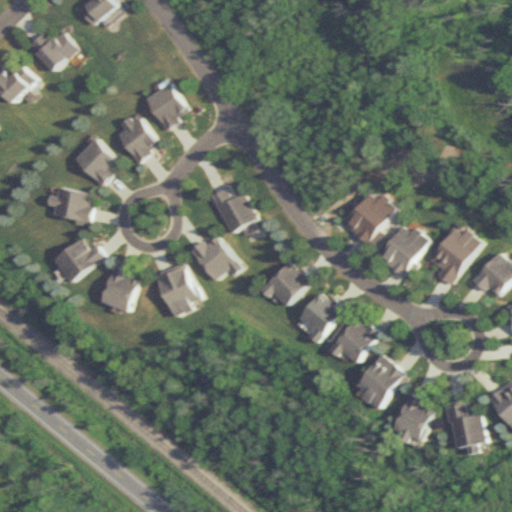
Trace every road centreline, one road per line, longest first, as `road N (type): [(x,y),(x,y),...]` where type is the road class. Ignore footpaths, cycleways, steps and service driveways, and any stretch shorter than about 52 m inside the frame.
road 1 (residential): [(153,0),(330,249),(409,308),(475,320),(480,350),(470,363),(454,365),(436,360),(409,308)]
road 2 (residential): [(236,118),(175,178),(132,201),(127,222),(139,238),(166,240),(175,232),(175,178)]
road 3 (tertiary): [(0,377),(163,511)]
